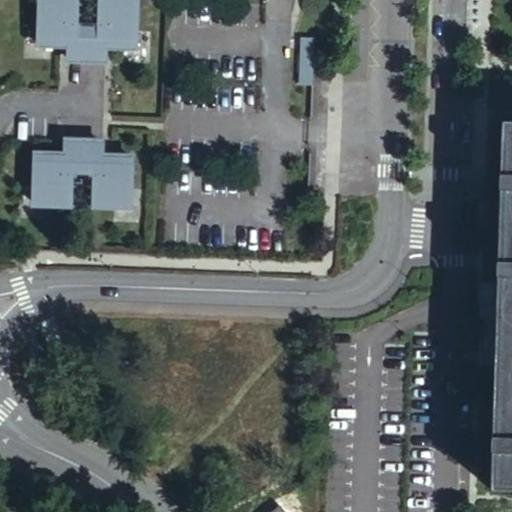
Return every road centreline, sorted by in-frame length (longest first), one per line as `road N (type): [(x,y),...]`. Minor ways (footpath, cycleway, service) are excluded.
road 1 (unclassified): [(0,307),(22,292),(74,284),(328,293),(365,285)]
road 2 (residential): [(450,301),(369,340),(365,511)]
road 3 (unclassified): [(393,0),(391,227)]
road 4 (residential): [(443,511),(450,301)]
road 5 (tertiary): [(139,511),(124,494),(0,417)]
road 6 (residential): [(451,228),(452,60)]
